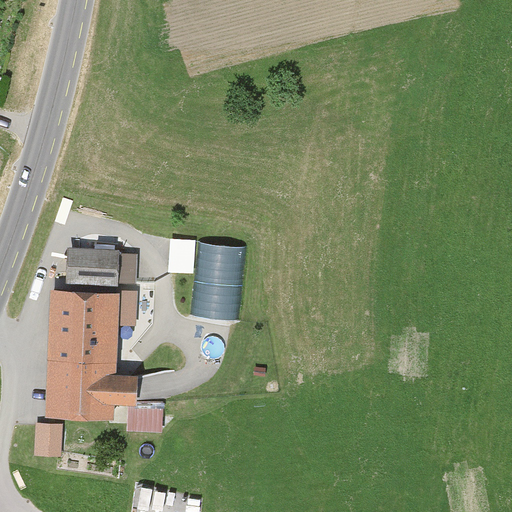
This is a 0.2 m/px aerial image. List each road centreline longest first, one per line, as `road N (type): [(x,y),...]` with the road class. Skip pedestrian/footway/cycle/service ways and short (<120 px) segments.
road 1 (secondary): [(75,0),(51,111),(0,268)]
road 2 (residential): [(0,450),(14,371),(11,341),(0,332)]
